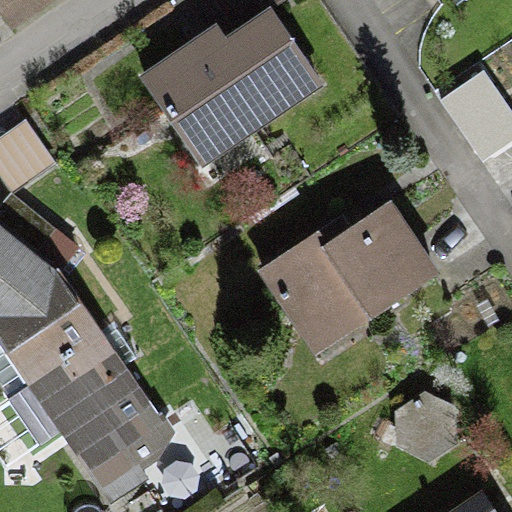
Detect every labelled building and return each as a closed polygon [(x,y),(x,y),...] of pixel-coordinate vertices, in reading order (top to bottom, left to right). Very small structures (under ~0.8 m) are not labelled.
[(317,83),(269,12),(205,54),(197,42),(146,75),(194,148),(243,116),(251,127),(317,83)] [(0,385),(9,398),(30,383),(111,502),(144,478),(141,467),(159,456),(171,429),(58,264),(39,248),(56,228),(11,191),(0,203),(0,385)] [(435,272),(387,202),(326,243),(318,231),(264,267),(310,336),(360,303),(369,316),(435,272)] [(428,394),(399,411),(402,423),(442,443),(451,437),(452,407),(428,394)] [(492,511),(481,494),(453,511),(492,511)]
